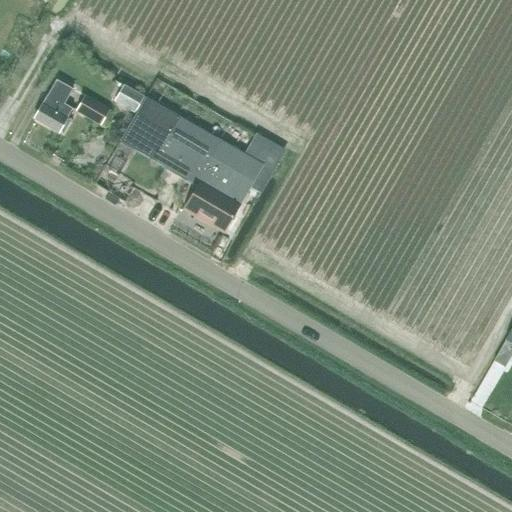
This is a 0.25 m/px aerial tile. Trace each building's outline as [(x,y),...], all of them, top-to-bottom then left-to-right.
[(59,134),(73,109),(65,105),(73,90),(56,80),(33,120),(59,134)] [(114,102),(134,114),(144,97),(124,85),(114,102)] [(101,127),(110,111),(85,96),(76,112),(101,127)] [(145,99),(120,143),(129,148),(136,135),(160,149),(153,162),(197,186),(185,208),(226,232),(240,206),(236,204),(245,188),(249,190),(263,166),(221,141),(220,142),(145,99)] [(511,344),(506,341),(494,362),(505,368),(511,355),(511,344)]
